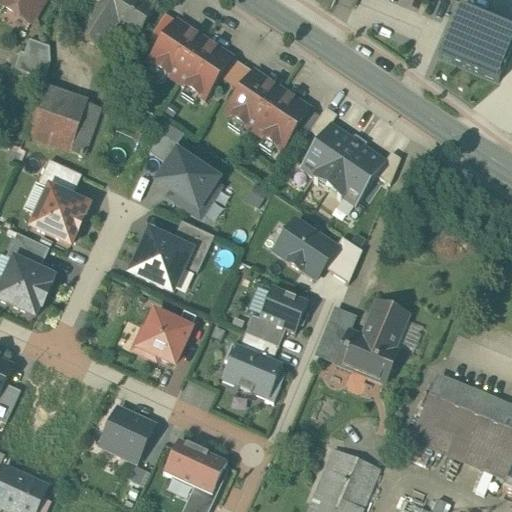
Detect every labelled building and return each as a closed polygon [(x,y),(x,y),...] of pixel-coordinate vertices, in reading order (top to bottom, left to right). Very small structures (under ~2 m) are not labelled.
[(1,0),(0,3),(0,5),(29,24),(40,8),(39,7),(42,0),(1,0)] [(154,10),(139,0),(91,0),(86,9),(118,29),(135,40),(154,10)] [(118,29),(86,9),(71,32),(103,53),(118,29)] [(511,46),(511,34),(459,12),(439,60),(496,83),(511,46)] [(174,25),(164,18),(152,36),(162,43),(174,25)] [(162,43),(148,65),(176,84),(203,43),(175,24),(162,43)] [(231,61),(203,43),(176,84),(203,102),(218,80),(230,62),(231,61)] [(49,65),(19,54),(13,70),(43,81),(49,65)] [(241,69),(230,62),(218,80),(229,87),(241,69)] [(241,69),(229,87),(239,94),(251,76),(241,69)] [(239,94),(225,116),(253,135),(280,94),(252,75),(239,94)] [(86,104),(41,89),(24,138),(69,154),(86,105),(86,104)] [(280,94),(253,135),(281,153),(296,131),(308,113),(308,112),(280,94)] [(86,105),(69,154),(82,158),(99,110),(86,105)] [(308,113),(296,131),(306,138),(318,119),(308,113)] [(386,164),(330,126),(300,171),(300,173),(355,210),(386,164)] [(209,177),(176,155),(161,178),(176,188),(170,198),(199,218),(218,190),(206,182),(209,177)] [(52,195),(35,232),(74,250),(91,213),(52,195)] [(181,224),(172,244),(190,253),(194,255),(203,234),(181,224)] [(335,251),(294,224),(274,254),(289,264),(288,266),(300,274),(301,272),(316,282),(323,271),(336,251),(335,251)] [(172,244),(149,233),(130,275),(171,294),(183,269),(190,253),(172,244)] [(214,239),(203,234),(194,255),(204,259),(214,239)] [(335,251),(336,251),(323,271),(348,287),(361,254),(342,241),(335,251)] [(190,253),(183,269),(197,276),(204,259),(194,255),(190,253)] [(53,279),(13,260),(0,288),(0,302),(35,319),(39,309),(41,310),(44,303),(41,302),(45,295),(47,296),(50,289),(49,288),(53,279)] [(308,305),(271,290),(258,322),(295,337),(308,305)] [(375,306),(362,338),(350,333),(336,368),(353,375),(354,373),(363,369),(366,378),(365,380),(383,387),(397,353),(394,351),(407,319),(375,306)] [(196,319),(183,313),(177,325),(190,331),(196,319)] [(355,322),(337,314),(318,360),(336,368),(350,333),(355,322)] [(177,325),(154,315),(146,332),(138,350),(156,359),(173,367),(190,331),(177,325)] [(156,359),(138,350),(146,332),(143,331),(133,352),(155,362),(156,359)] [(282,367),(236,348),(222,383),(225,385),(237,390),(251,396),(267,402),(282,367)] [(0,364),(0,397),(12,370),(0,364)] [(210,408),(218,391),(188,378),(180,396),(210,408)] [(511,468),(511,410),(437,379),(418,426),(412,441),(432,450),(449,457),(506,482),(511,468)] [(154,429),(116,412),(100,447),(137,465),(154,429)] [(432,450),(412,441),(404,460),(424,469),(432,450)] [(176,449),(161,481),(211,503),(225,471),(176,449)] [(308,511),(361,511),(377,475),(333,456),(308,511)] [(511,468),(506,482),(503,490),(502,490),(502,491),(501,491),(501,493),(503,494),(503,493),(511,497),(511,468)] [(35,511),(46,489),(3,469),(0,476),(0,508),(8,511),(35,511)]
